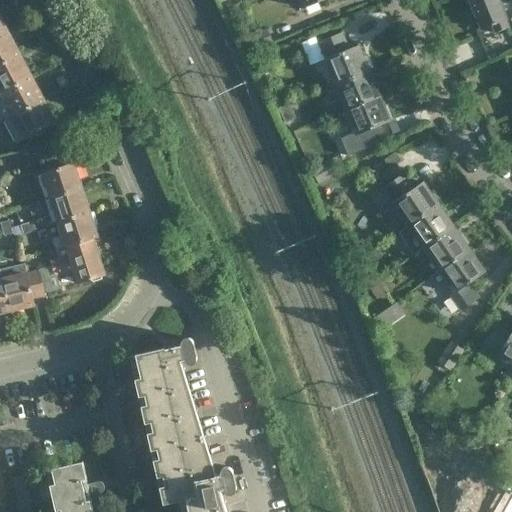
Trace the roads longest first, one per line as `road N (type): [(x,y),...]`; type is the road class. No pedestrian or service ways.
road 1 (residential): [(50,0),(158,225),(151,290)]
road 2 (residential): [(260,511),(194,308),(151,290)]
road 3 (residential): [(511,215),(466,167),(395,0)]
road 4 (residential): [(125,511),(132,486),(96,342)]
